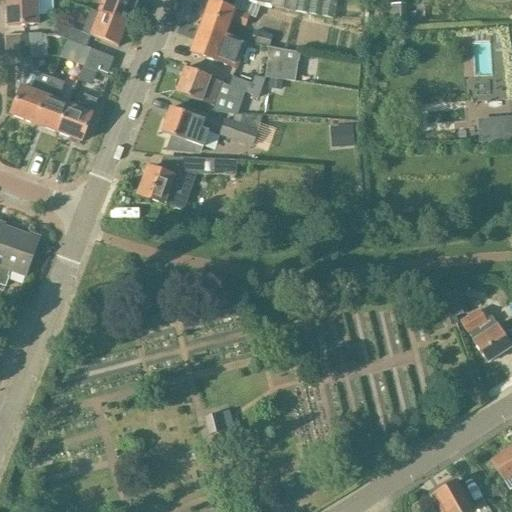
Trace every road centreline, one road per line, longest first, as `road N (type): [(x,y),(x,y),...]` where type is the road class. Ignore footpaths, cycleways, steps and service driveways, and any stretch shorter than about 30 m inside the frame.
road 1 (residential): [(5,417),(92,205)]
road 2 (residential): [(92,205),(171,0)]
road 3 (residential): [(371,498),(511,404)]
